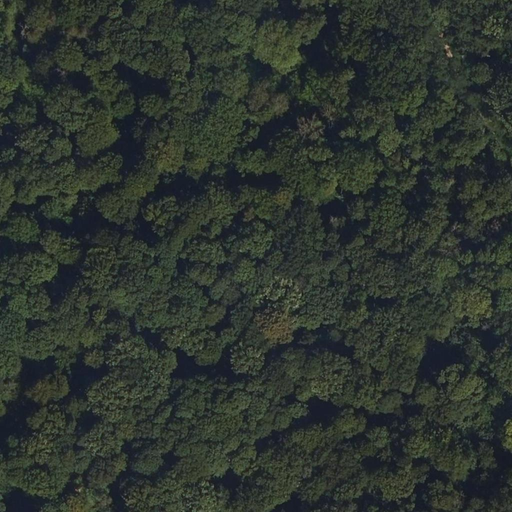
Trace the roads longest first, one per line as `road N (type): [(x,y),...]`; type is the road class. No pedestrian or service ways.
road 1 (track): [(511,439),(463,436),(266,389),(197,360),(61,269),(0,242)]
road 2 (track): [(435,0),(456,57),(511,154)]
